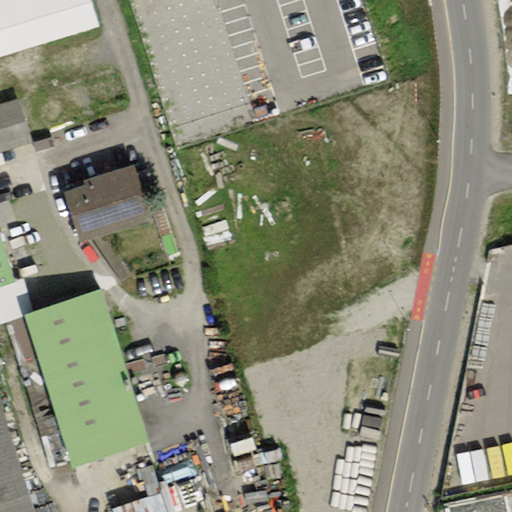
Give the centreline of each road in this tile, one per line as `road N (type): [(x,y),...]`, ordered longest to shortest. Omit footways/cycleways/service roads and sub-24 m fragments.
road 1 (unclassified): [(404,511),(471,181),(474,43),(462,0)]
road 2 (unknown): [(208,511),(214,496),(204,453),(147,333),(117,287),(88,263)]
road 3 (unknown): [(0,16),(59,247)]
road 4 (unknown): [(0,355),(50,511)]
